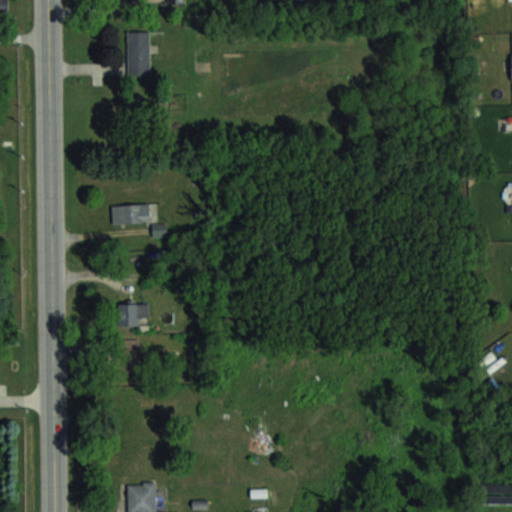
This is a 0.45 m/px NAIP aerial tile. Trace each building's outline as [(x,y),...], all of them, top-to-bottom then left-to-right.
[(128,74),(150,74),(150,30),(128,30),(128,74)] [(112,204),(112,221),(150,221),(150,204),(112,204)] [(148,302),(119,302),(119,324),(148,324),(148,302)] [(117,339),(117,372),(140,372),(140,339),(117,339)] [(156,511),(156,483),(128,483),(127,511),(156,511)]
